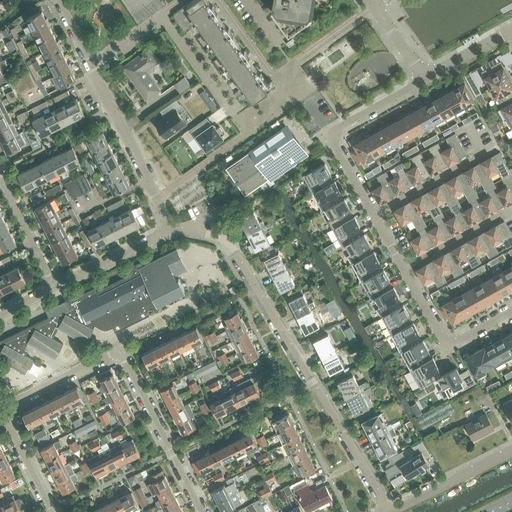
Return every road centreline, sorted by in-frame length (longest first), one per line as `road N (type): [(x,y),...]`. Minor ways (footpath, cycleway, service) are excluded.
road 1 (residential): [(203,511),(119,349),(1,406),(52,511)]
road 2 (residential): [(390,511),(226,240),(171,228)]
road 3 (residential): [(334,128),(331,137),(447,343),(511,308)]
road 4 (residential): [(92,63),(162,14),(248,130)]
road 5 (residential): [(171,228),(92,63)]
road 6 (residential): [(391,511),(511,451)]
road 7 (residential): [(54,284),(171,228)]
road 8 (residential): [(54,284),(0,172)]
